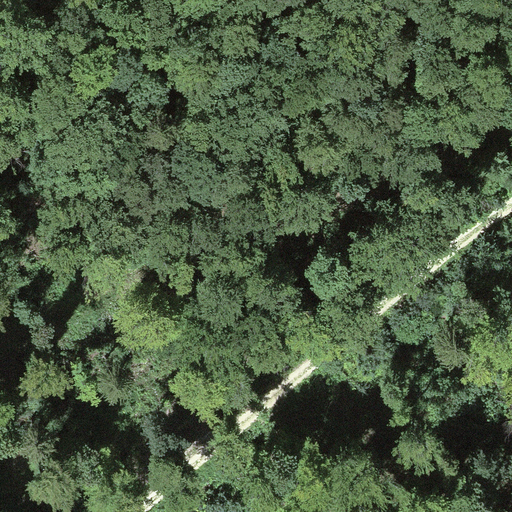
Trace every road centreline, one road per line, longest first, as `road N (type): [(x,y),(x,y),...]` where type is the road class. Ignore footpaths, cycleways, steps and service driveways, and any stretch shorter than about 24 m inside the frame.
road 1 (track): [(0,340),(511,129)]
road 2 (track): [(511,205),(147,511)]
